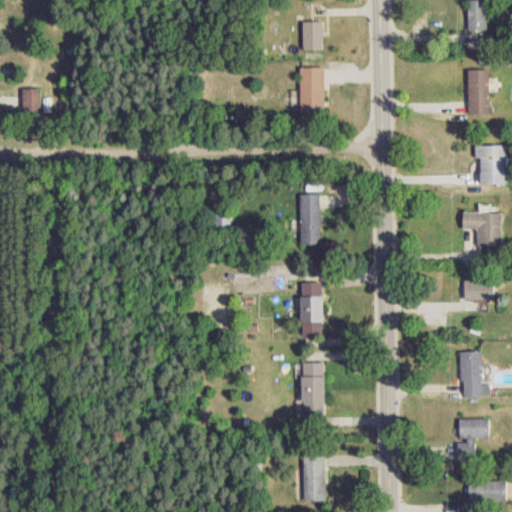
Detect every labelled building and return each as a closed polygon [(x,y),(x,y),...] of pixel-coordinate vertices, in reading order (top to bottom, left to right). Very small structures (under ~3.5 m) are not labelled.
[(470,0),(471,30),(490,30),(489,0),(470,0)] [(325,21),(305,22),(306,50),(326,50),(325,21)] [(302,115),(327,115),(326,67),(302,68),(302,115)] [(470,70),(471,114),(492,114),(491,69),(470,70)] [(42,88),(24,89),(24,110),(42,110),(42,88)] [(479,145),(478,158),(483,158),(483,184),(509,184),(510,146),(479,145)] [(322,245),(323,194),(302,194),(301,244),(322,245)] [(480,246),(504,246),(505,213),(465,212),(465,229),(480,229),(480,246)] [(496,299),(496,280),(468,280),(468,300),(496,299)] [(305,336),(326,336),(325,282),(304,283),(305,336)] [(464,397),(492,396),(491,385),(485,385),(484,351),(463,351),(464,397)] [(327,362),(305,363),(306,414),(328,414),(327,362)] [(463,419),(463,441),(459,441),(459,456),(478,455),(477,438),(493,437),(493,418),(463,419)] [(306,502),(328,501),(326,453),(305,454),(306,502)] [(509,481),(469,482),(470,502),(510,501),(509,481)]
